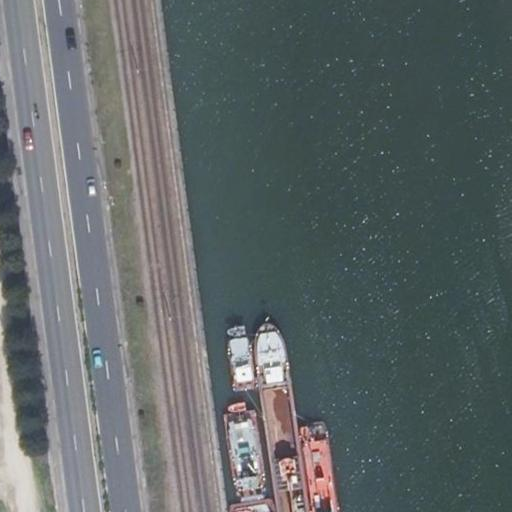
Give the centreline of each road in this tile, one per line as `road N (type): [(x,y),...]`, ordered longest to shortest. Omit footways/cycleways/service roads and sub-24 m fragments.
road 1 (primary): [(127,511),(59,0)]
road 2 (primary): [(17,0),(83,511)]
road 3 (track): [(0,343),(22,511)]
